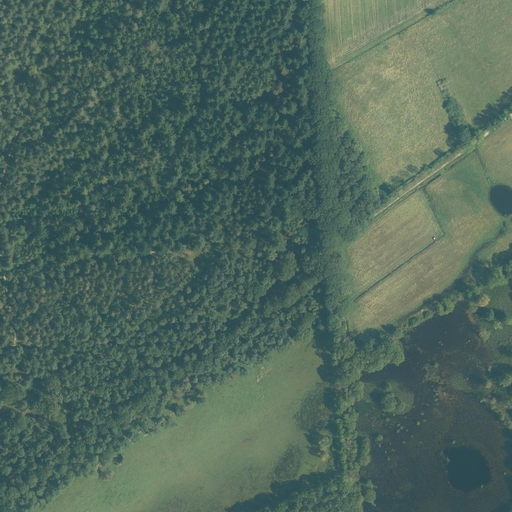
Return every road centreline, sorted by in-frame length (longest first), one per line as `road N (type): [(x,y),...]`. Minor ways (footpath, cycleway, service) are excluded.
road 1 (track): [(344,359),(319,0)]
road 2 (track): [(511,116),(335,243)]
